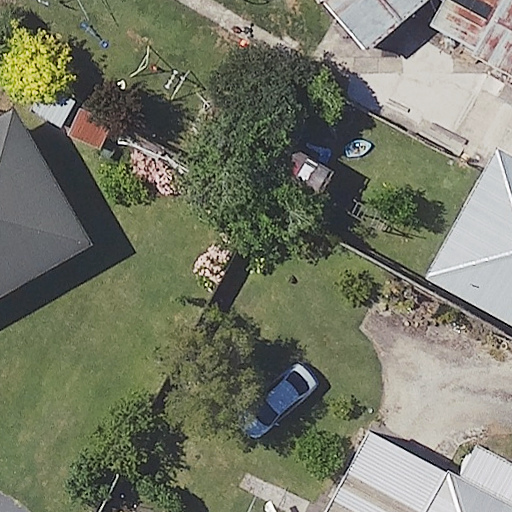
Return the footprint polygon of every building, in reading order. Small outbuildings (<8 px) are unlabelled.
[(418,0),(326,0),(363,45),(418,0)] [(511,0),(490,0),(482,14),(457,0),(447,0),(434,23),(511,69),(511,0)] [(0,107),(0,287),(100,237),(27,93),(0,107)] [(511,129),(501,123),(423,262),(511,311),(511,129)] [(449,461),(369,416),(315,511),(511,511),(511,449),(469,425),(449,461)]
